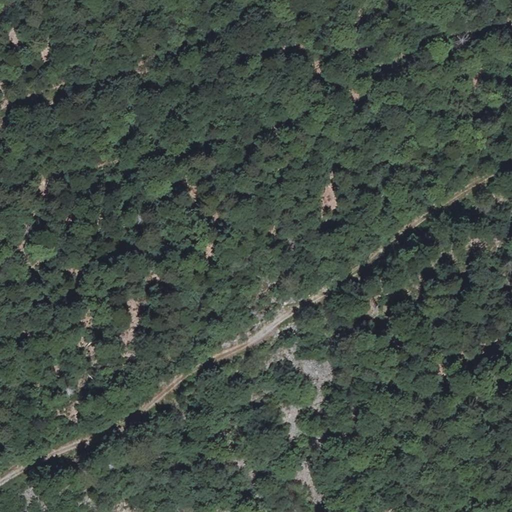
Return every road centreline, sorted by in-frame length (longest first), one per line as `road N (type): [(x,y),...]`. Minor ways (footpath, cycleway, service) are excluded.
road 1 (track): [(0,482),(127,422),(189,371),(328,292),(511,160)]
road 2 (track): [(0,118),(48,92),(180,47),(248,0)]
